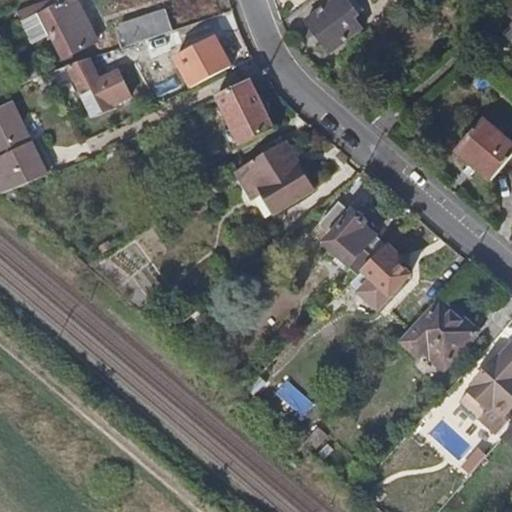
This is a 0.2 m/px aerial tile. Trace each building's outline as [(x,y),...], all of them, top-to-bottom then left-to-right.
[(80,11),(75,0),(58,0),(19,14),(34,44),(53,34),(67,59),(97,43),(80,11)] [(356,18),(341,0),(334,0),(308,21),(331,52),(363,28),(356,18)] [(350,0),(341,0),(356,18),(361,13),(350,0)] [(511,3),(502,13),(511,23),(511,3)] [(116,30),(122,49),(160,36),(153,17),(116,30)] [(52,74),(56,80),(59,79),(62,85),(77,80),(94,115),(131,98),(119,74),(103,82),(92,60),(52,74)] [(276,129),(253,80),(140,135),(143,141),(225,103),(245,144),(276,129)] [(52,177),(35,143),(16,104),(0,111),(0,157),(9,175),(0,179),(0,190),(9,198),(52,177)] [(487,121),(460,151),(493,181),(511,159),(511,142),(500,133),(502,130),(497,125),(495,127),(487,121)] [(35,143),(52,177),(59,174),(42,140),(35,143)] [(289,143),(285,146),(300,170),(305,167),(289,143)] [(320,192),(305,167),(300,170),(285,146),(254,165),(238,175),(255,203),(266,197),(278,217),(320,192)] [(371,252),(382,240),(383,239),(344,204),(325,224),(338,235),(329,244),(344,257),(341,261),(350,270),(356,265),(365,274),(367,275),(370,272),(380,261),(371,252)] [(380,261),(392,249),(382,240),(371,252),(380,261)] [(405,258),(393,248),(392,249),(380,261),(370,272),(378,280),(364,294),(382,312),(416,279),(404,268),(405,258)] [(365,274),(354,285),(364,294),(378,280),(370,272),(367,275),(365,274)] [(511,328),(511,303),(499,317),(501,323),(510,331),(511,328)] [(447,305),(410,346),(419,354),(431,354),(450,371),(482,336),(447,305)] [(477,390),(473,394),(494,415),(499,410),(510,421),(511,418),(511,351),(503,361),(502,361),(476,389),(477,390)]
